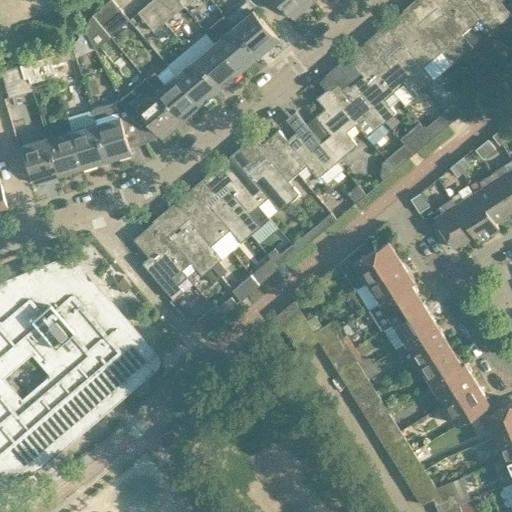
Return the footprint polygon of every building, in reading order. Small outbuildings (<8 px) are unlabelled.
[(114,0),(108,0),(92,14),(101,24),(120,8),(114,0)] [(176,13),(165,0),(151,0),(148,3),(165,22),(176,13)] [(252,0),(246,0),(226,17),(233,25),(259,56),(279,39),(254,9),(257,6),(252,0)] [(312,2),(310,0),(277,0),(293,18),(312,2)] [(432,0),(441,10),(432,18),(463,55),(473,46),(462,33),(471,26),(448,0),(432,0)] [(448,0),(471,26),(480,18),(491,31),(501,22),(482,0),(448,0)] [(482,0),(501,22),(509,31),(510,32),(511,30),(511,13),(501,0),(482,0)] [(138,11),(154,31),(165,22),(148,3),(138,11)] [(404,10),(396,16),(443,71),(463,55),(432,18),(422,26),(407,7),(404,10)] [(130,19),(120,8),(101,24),(111,35),(130,19)] [(390,22),(387,24),(402,43),(393,51),(424,88),(434,79),(443,71),(396,16),(390,22)] [(233,25),(215,41),(240,72),(259,56),(233,25)] [(85,26),(79,35),(85,48),(93,43),(85,26)] [(365,42),(358,48),(394,91),(395,90),(401,97),(406,103),(414,96),(424,88),(393,51),(384,58),(368,40),(365,42)] [(215,41),(195,58),(221,88),(240,72),(215,41)] [(52,64),(76,57),(74,48),(67,50),(49,55),(52,64)] [(351,54),(348,57),(364,75),(354,83),(385,120),(392,128),(401,120),(394,113),(396,111),(391,105),(401,97),(395,90),(394,91),(358,48),(351,54)] [(49,55),(1,70),(5,83),(29,76),(31,81),(55,74),(52,64),(49,55)] [(195,58),(176,74),(202,104),(221,88),(195,58)] [(494,67),(483,77),(492,87),(502,77),(494,67)] [(154,71),(146,78),(182,121),(202,104),(176,74),(165,83),(154,71)] [(327,74),(319,81),(326,89),(355,123),(366,136),(373,144),(389,131),(382,123),(385,120),(354,83),(345,91),(336,80),(329,71),(326,73),(327,74)] [(5,83),(9,97),(33,90),(34,90),(29,76),(5,83)] [(163,137),(182,121),(146,78),(145,77),(121,97),(122,99),(145,142),(146,142),(158,132),(163,137)] [(482,79),(473,87),(481,96),(490,88),(482,79)] [(311,129),(310,129),(337,160),(357,143),(346,131),(355,123),(326,89),(316,97),(325,107),(316,116),(331,133),(322,141),(311,129)] [(466,96),(457,103),(463,110),(471,103),(466,96)] [(92,108),(93,114),(96,122),(107,161),(132,153),(130,146),(145,142),(122,99),(92,108)] [(452,104),(443,111),(446,114),(452,121),(454,119),(463,112),(461,110),(457,105),(456,104),(452,104)] [(452,121),(446,114),(426,130),(432,137),(452,121)] [(96,122),(72,129),(83,168),(107,161),(96,122)] [(493,135),(500,144),(511,134),(511,133),(505,125),(493,135)] [(432,137),(426,130),(424,128),(408,141),(416,151),(432,137)] [(72,129),(48,137),(59,175),(83,168),(72,129)] [(279,129),(268,138),(297,172),(307,164),(318,177),(337,160),(310,129),(302,136),(297,131),(288,139),(279,129)] [(59,175),(48,137),(23,144),(34,183),(59,175)] [(268,156),(258,164),(289,201),(299,192),(289,179),(297,172),(268,138),(259,146),(268,156)] [(476,149),(483,158),(496,148),(489,139),(476,149)] [(389,163),(395,169),(408,158),(402,151),(389,163)] [(234,153),(223,162),(259,204),(268,196),(279,209),(289,201),(258,164),(249,172),(234,153)] [(463,156),(450,166),(457,176),(470,165),(463,156)] [(216,168),(213,170),(229,189),(220,197),(251,233),(260,226),(261,225),(270,217),(259,204),(223,162),(216,168)] [(505,164),(492,172),(511,203),(511,167),(509,170),(505,164)] [(483,186),(475,191),(499,227),(495,221),(511,210),(511,203),(492,172),(479,180),(483,186)] [(358,183),(348,192),(356,202),(366,193),(358,183)] [(195,186),(185,194),(221,237),(230,229),(241,242),(251,233),(220,197),(211,204),(195,186)] [(452,197),(451,197),(478,240),(499,227),(475,191),(456,203),(452,197)] [(0,208),(8,206),(5,192),(0,193),(0,208)] [(411,198),(419,212),(429,205),(421,192),(411,198)] [(177,199),(165,210),(212,266),(222,257),(211,244),(221,237),(185,194),(178,200),(177,199)] [(478,240),(451,197),(438,205),(442,211),(434,217),(454,247),(474,234),(478,240)] [(151,223),(146,227),(183,269),(191,261),(202,274),(212,266),(165,210),(150,222),(151,223)] [(331,211),(318,222),(324,229),(337,218),(331,211)] [(146,227),(134,238),(149,256),(142,262),(173,299),(180,293),(184,290),(178,283),(188,275),(183,269),(146,227)] [(306,232),(292,243),(298,250),(311,240),(311,239),(312,239),(306,232)] [(368,281),(401,261),(388,240),(370,251),(364,241),(339,262),(356,288),(368,281)] [(275,247),(267,253),(270,256),(273,260),(279,267),(284,263),(298,250),(292,243),(280,254),(275,247)] [(0,475),(13,472),(35,465),(43,457),(43,453),(109,396),(111,395),(119,394),(154,364),(156,353),(154,351),(106,295),(97,293),(80,272),(79,262),(76,259),(65,256),(63,257),(58,259),(0,282),(0,475)] [(270,256),(261,264),(270,274),(277,268),(279,267),(273,260),(270,256)] [(368,281),(356,288),(369,309),(381,302),(412,282),(414,281),(401,261),(368,281)] [(213,268),(206,273),(213,282),(220,276),(213,268)] [(242,280),(238,283),(247,294),(250,291),(260,282),(251,272),(245,277),(242,280)] [(124,275),(117,283),(123,291),(132,284),(124,275)] [(381,302),(394,322),(424,303),(412,282),(381,302)] [(236,302),(231,296),(219,306),(224,313),(236,302)] [(295,300),(276,316),(285,332),(298,352),(299,352),(309,346),(297,326),(307,319),(295,300)] [(313,302),(302,309),(307,318),(319,311),(313,302)] [(219,306),(218,305),(216,303),(197,319),(205,329),(224,313),(219,306)] [(394,322),(406,342),(437,323),(424,303),(394,322)] [(307,319),(297,326),(309,346),(319,340),(337,328),(332,320),(314,332),(307,319)] [(406,342),(419,362),(450,343),(437,323),(406,342)] [(337,328),(319,340),(324,349),(332,361),(355,346),(348,334),(343,337),(337,328)] [(419,362),(432,382),(465,362),(464,362),(462,363),(450,343),(419,362)] [(355,346),(332,361),(344,380),(363,369),(357,361),(363,357),(355,346)] [(432,382),(444,403),(477,382),(465,362),(432,382)] [(363,369),(344,380),(349,389),(368,377),(363,369)] [(477,382),(444,403),(457,424),(490,403),(477,382)] [(388,410),(383,401),(365,413),(370,421),(388,410)] [(511,402),(486,413),(495,436),(511,428),(511,402)] [(393,418),(388,410),(370,421),(375,430),(393,418)] [(159,436),(165,447),(179,438),(173,427),(159,436)] [(511,428),(495,436),(505,458),(511,454),(511,428)] [(390,453),(395,462),(414,451),(408,442),(390,453)] [(395,462),(401,470),(419,459),(414,451),(395,462)] [(436,487),(431,479),(413,490),(418,498),(436,487)] [(454,491),(450,481),(436,487),(418,498),(421,504),(434,499),(454,491)]
